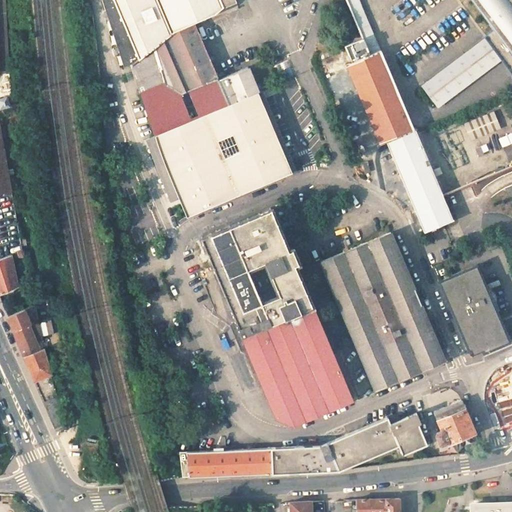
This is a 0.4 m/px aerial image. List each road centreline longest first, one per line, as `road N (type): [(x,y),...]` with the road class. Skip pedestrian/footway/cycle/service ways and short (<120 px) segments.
road 1 (tertiary): [(511,455),(388,477),(165,496),(97,501),(55,491)]
road 2 (unclassified): [(177,245),(96,0)]
road 3 (secondary): [(0,363),(55,491)]
